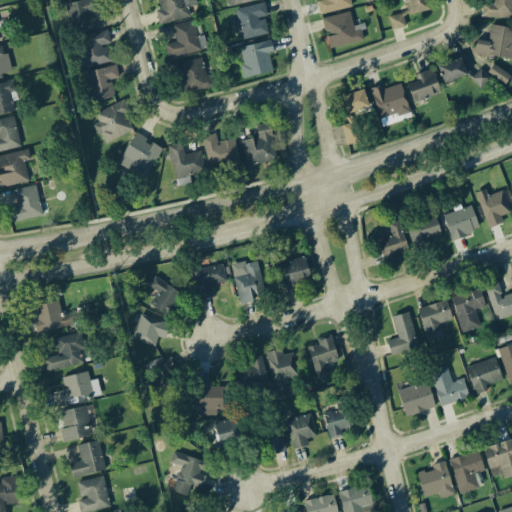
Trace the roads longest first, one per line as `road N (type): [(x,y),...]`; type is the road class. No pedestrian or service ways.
road 1 (residential): [(403,511),(342,199),(293,0)]
road 2 (secondary): [(511,111),(333,175),(56,240)]
road 3 (secondary): [(62,270),(245,229),(511,141)]
road 4 (residential): [(208,341),(511,246)]
road 5 (residential): [(145,63),(158,104),(177,115),(308,83),(408,47)]
road 6 (residential): [(244,490),(511,406)]
road 7 (residential): [(51,511),(0,294)]
